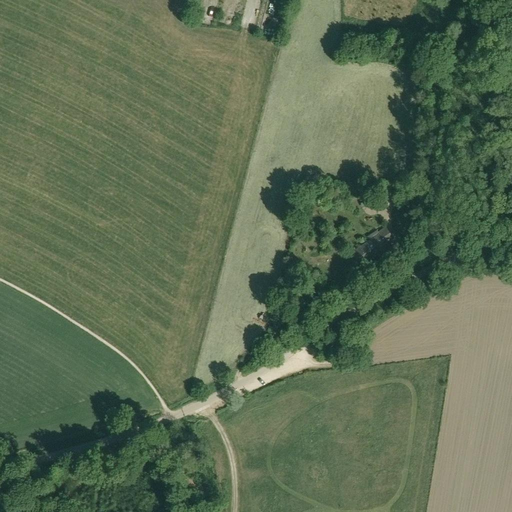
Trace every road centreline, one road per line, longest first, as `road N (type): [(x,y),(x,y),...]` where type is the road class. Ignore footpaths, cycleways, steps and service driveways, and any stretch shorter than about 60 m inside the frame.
road 1 (unclassified): [(0,468),(171,418),(420,274),(511,248)]
road 2 (track): [(511,132),(499,30),(485,0)]
